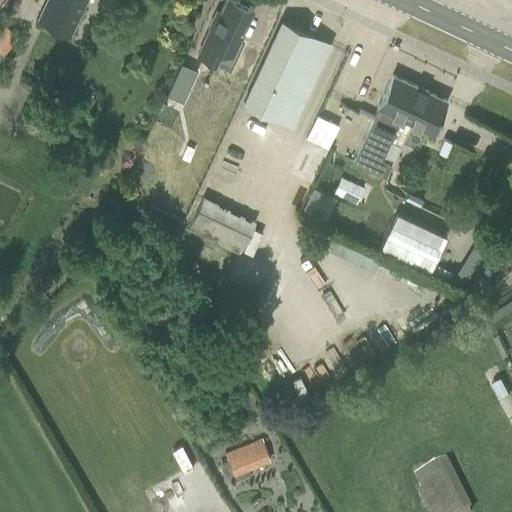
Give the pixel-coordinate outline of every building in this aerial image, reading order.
[(47,0),(38,20),(69,35),(85,0),(47,0)] [(210,27),(197,54),(214,62),(214,61),(220,48),(231,54),(238,40),(238,38),(246,22),(247,22),(247,21),(252,10),(253,9),(252,9),(253,7),(237,0),(225,0),(220,12),(216,11),(209,26),(210,27)] [(275,116),(293,124),(330,44),(312,36),(313,35),(282,21),(243,102),(274,117),(275,116)] [(1,23),(0,24),(0,51),(0,52),(15,34),(1,23)] [(166,94),(182,101),(197,70),(181,63),(166,94)] [(353,160),(385,175),(391,163),(381,158),(390,140),(400,145),(406,131),(396,126),(398,123),(402,125),(404,120),(431,133),(447,100),(392,74),(353,160)] [(33,125),(52,139),(67,119),(62,115),(48,105),(33,125)] [(306,139),(320,146),(331,122),(316,116),(306,139)] [(341,176),(334,193),(343,197),(355,203),(356,203),(362,191),(360,190),(362,186),(341,176)] [(188,230),(238,253),(253,221),(203,198),(188,230)] [(395,212),(379,246),(429,270),(445,235),(395,212)] [(482,284),(487,277),(480,273),(476,281),(482,284)] [(205,303),(243,322),(257,293),(219,274),(205,303)] [(261,438),(224,453),(226,458),(232,474),(233,476),(235,481),(250,475),(247,470),(250,469),(270,461),(261,438)] [(470,511),(446,463),(417,477),(434,511),(470,511)]
